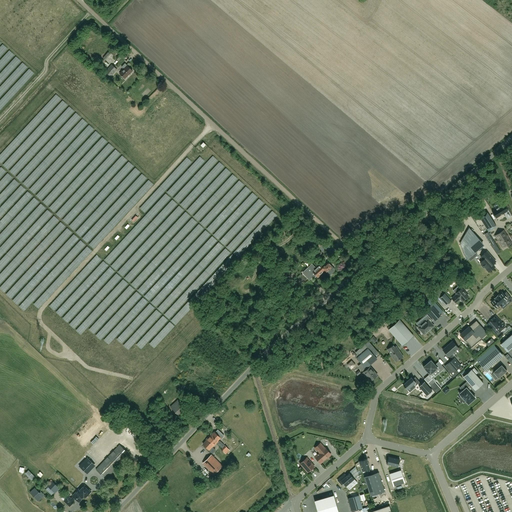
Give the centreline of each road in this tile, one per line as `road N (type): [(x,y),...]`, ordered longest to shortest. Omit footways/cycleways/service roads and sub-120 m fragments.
road 1 (unclassified): [(116,511),(261,356),(511,138)]
road 2 (track): [(365,264),(79,0)]
road 3 (unclassified): [(365,439),(378,389),(511,268)]
